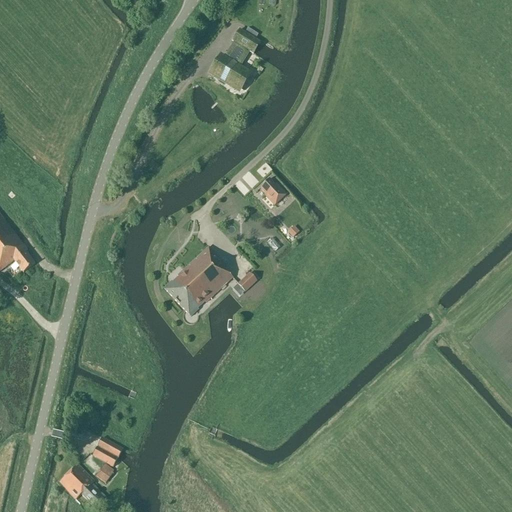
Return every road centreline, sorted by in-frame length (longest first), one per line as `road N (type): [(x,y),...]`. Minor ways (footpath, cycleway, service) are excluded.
road 1 (tertiary): [(22,511),(105,166),(142,83),(193,0)]
road 2 (unclassified): [(231,183),(303,104),(329,0)]
